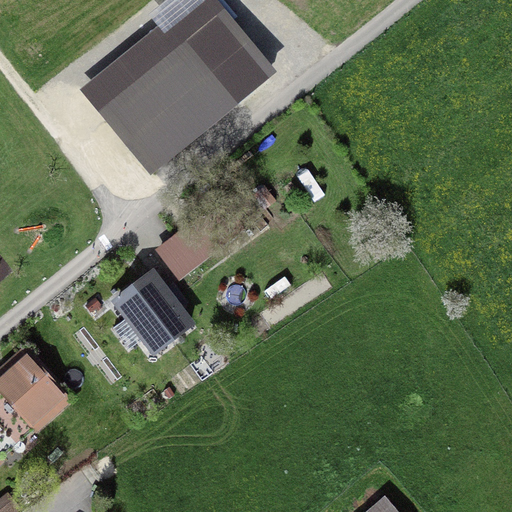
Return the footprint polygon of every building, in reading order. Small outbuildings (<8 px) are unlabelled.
[(198,37),(106,113),(152,170),(244,94),(198,37)] [(159,247),(181,278),(248,231),(226,200),(159,247)] [(188,327),(151,275),(112,302),(149,355),(188,327)] [(70,406),(28,357),(0,382),(0,428),(19,450),(70,406)] [(0,467),(19,450),(0,428),(0,467)] [(0,511),(18,511),(21,510),(9,495),(0,501),(0,511)] [(395,511),(386,500),(370,511),(395,511)]
